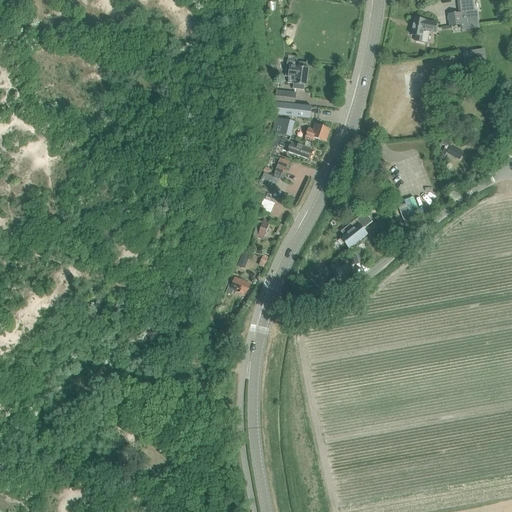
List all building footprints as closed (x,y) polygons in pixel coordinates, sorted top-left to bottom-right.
[(456,0),(458,12),(447,13),(448,15),(449,28),(456,27),(457,27),(457,30),(460,30),(472,29),(478,28),(476,11),(474,11),(472,0),(456,0)] [(411,35),(415,36),(414,41),(427,44),(430,32),(434,33),(436,24),(414,19),(411,35)] [(465,64),(478,61),(476,49),(463,51),(465,64)] [(287,61),(285,77),(288,78),(288,83),(293,84),(292,89),(303,91),(304,86),(306,86),(308,69),(306,69),(307,64),(297,63),(287,61)] [(274,103),(294,105),(295,94),(276,92),(274,103)] [(274,115),(309,120),(311,108),(275,103),(274,115)] [(294,124),(284,121),(275,118),(271,133),(283,136),(290,138),(294,124)] [(308,128),(305,137),(305,139),(314,142),(315,140),(326,143),(330,131),(315,126),(313,130),(308,128)] [(276,136),(271,145),(277,148),(281,139),(276,136)] [(312,151),(309,150),(312,143),(306,141),(304,146),(282,137),(281,139),(279,145),(288,149),(287,151),(287,153),(309,160),(312,151)] [(456,159),(459,151),(451,147),(447,154),(456,159)] [(361,157),(356,156),(352,170),(357,172),(361,157)] [(280,159),(279,163),(273,176),(283,180),(289,162),(280,159)] [(259,184),(262,185),(274,190),(277,181),(266,175),(263,174),(259,184)] [(260,210),(262,211),(269,215),(275,202),(276,200),(271,197),(272,195),(267,193),(260,210)] [(405,204),(397,207),(404,225),(411,222),(405,204)] [(341,231),(344,236),(341,238),(349,249),(356,244),(358,246),(362,243),(360,240),(368,234),(363,228),(372,221),(365,212),(341,231)] [(252,237),(257,239),(263,241),(269,225),(270,221),(264,219),(263,223),(258,221),(252,237)] [(280,225),(276,234),(281,236),(285,227),(280,225)] [(243,252),(237,266),(244,269),(250,255),(243,252)] [(360,252),(353,255),(356,265),(363,262),(360,252)] [(260,264),(265,266),(269,259),(264,256),(260,264)] [(250,285),(235,277),(230,288),(245,295),(250,285)]
